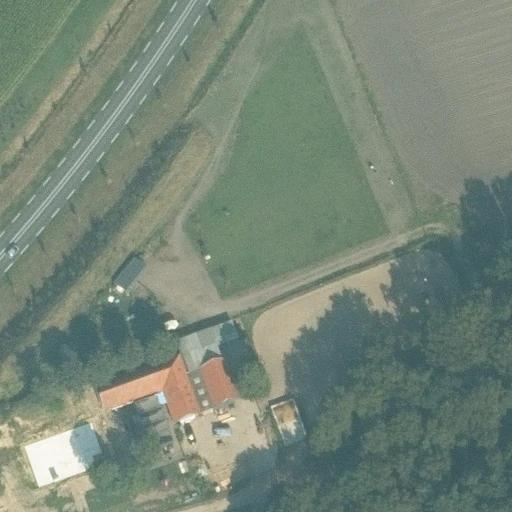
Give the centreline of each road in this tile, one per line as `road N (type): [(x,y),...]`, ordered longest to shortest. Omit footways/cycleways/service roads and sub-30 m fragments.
road 1 (track): [(511,274),(467,327),(412,370),(263,481),(200,511)]
road 2 (primary): [(0,255),(104,129),(192,0)]
